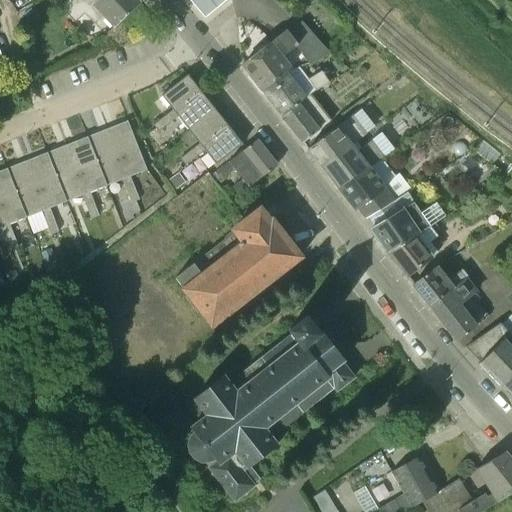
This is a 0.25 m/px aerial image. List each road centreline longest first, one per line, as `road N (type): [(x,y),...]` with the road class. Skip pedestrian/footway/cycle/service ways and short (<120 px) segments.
road 1 (tertiary): [(448,360),(198,40)]
road 2 (residential): [(448,360),(324,458),(273,511)]
road 3 (unclassified): [(0,132),(149,73),(198,40)]
